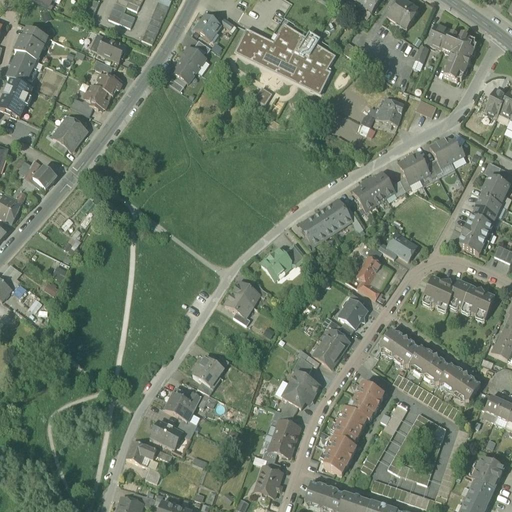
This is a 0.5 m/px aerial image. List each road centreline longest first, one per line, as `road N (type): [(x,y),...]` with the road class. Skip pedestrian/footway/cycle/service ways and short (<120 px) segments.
road 1 (residential): [(501,37),(447,126),(280,227),(227,278),(137,414),(105,511)]
road 2 (residential): [(286,511),(316,423),(413,274),(462,264),(510,284)]
road 3 (secondary): [(0,259),(146,79),(191,0)]
